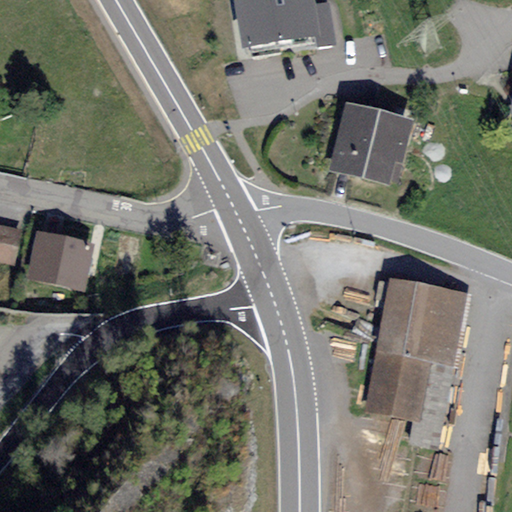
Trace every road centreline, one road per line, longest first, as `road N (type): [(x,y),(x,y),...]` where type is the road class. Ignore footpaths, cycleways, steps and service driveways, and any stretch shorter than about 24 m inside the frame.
road 1 (tertiary): [(237,213),(314,208),(511,273)]
road 2 (primary): [(237,213),(116,0)]
road 3 (residential): [(0,188),(164,223),(237,213)]
road 4 (residential): [(511,28),(480,63),(334,81),(314,93)]
road 5 (primary): [(297,511),(295,416),(274,306)]
road 6 (tertiary): [(119,332),(82,359),(0,454)]
road 7 (tertiary): [(274,306),(161,316),(119,332)]
road 8 (residential): [(119,332),(65,335),(0,390)]
